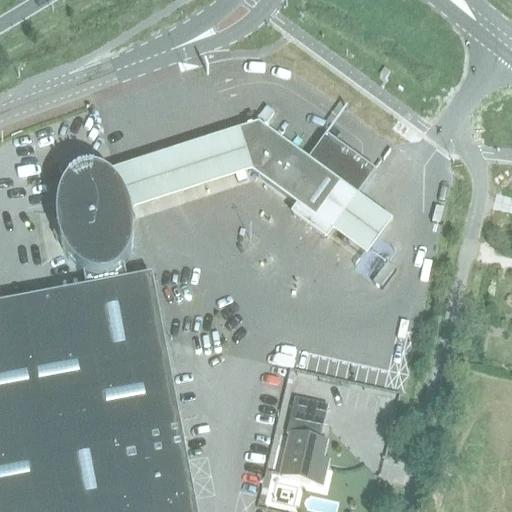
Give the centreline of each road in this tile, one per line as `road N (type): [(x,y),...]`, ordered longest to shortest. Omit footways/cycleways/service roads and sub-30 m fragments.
road 1 (unclassified): [(399,511),(479,201),(480,173),(469,149),(438,131),(511,51)]
road 2 (unclassified): [(0,114),(150,56)]
road 3 (unclassified): [(150,56),(219,40),(272,0)]
